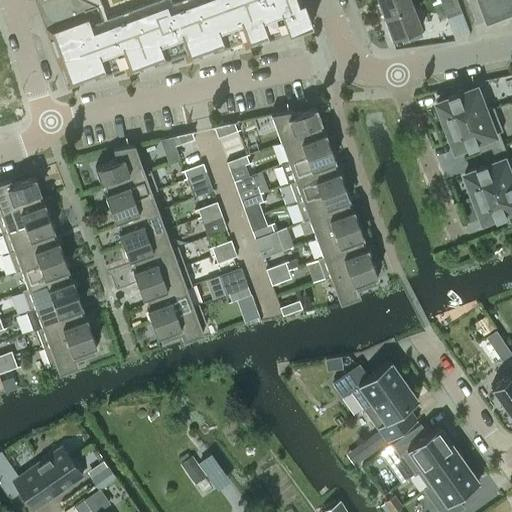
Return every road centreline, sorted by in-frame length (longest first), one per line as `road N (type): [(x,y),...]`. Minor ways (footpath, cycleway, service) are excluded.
road 1 (residential): [(268,312),(189,92)]
road 2 (residential): [(394,72),(455,236)]
road 3 (residential): [(189,92),(346,56)]
road 4 (residential): [(420,340),(509,461)]
road 5 (residential): [(49,124),(189,92)]
road 6 (residential): [(49,124),(7,0)]
road 7 (residential): [(511,48),(394,72)]
